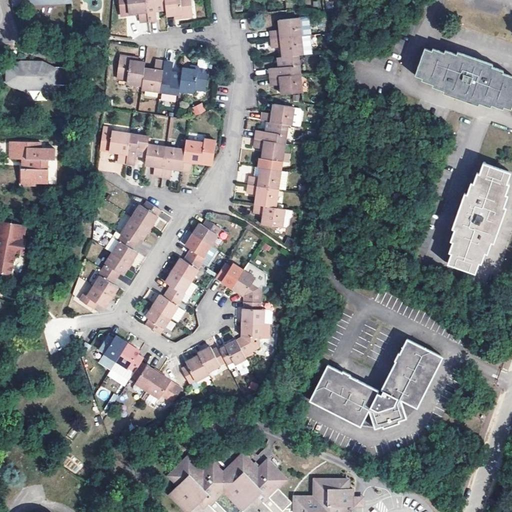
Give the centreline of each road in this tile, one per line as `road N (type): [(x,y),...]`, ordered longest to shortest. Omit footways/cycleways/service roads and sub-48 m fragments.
road 1 (residential): [(438,0),(406,82),(511,123)]
road 2 (residential): [(225,32),(241,81),(229,151),(217,184),(188,208)]
road 3 (residential): [(188,208),(119,317)]
road 4 (residential): [(119,317),(174,348),(206,332),(216,308)]
